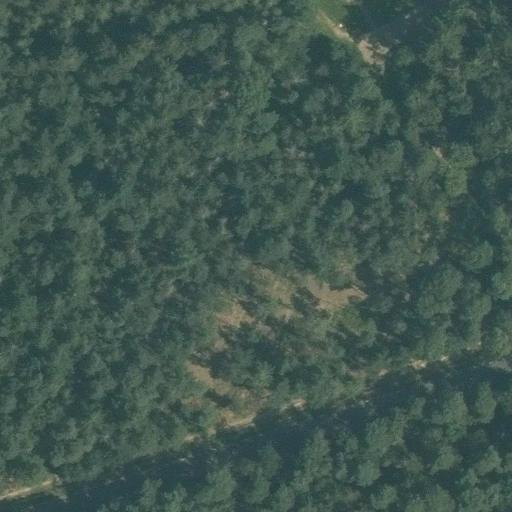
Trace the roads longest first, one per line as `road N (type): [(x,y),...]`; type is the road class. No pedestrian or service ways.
road 1 (track): [(511,340),(0,500)]
road 2 (unclassified): [(52,511),(511,366)]
road 3 (track): [(300,0),(333,38),(370,56),(390,98),(477,197),(485,253),(470,353)]
